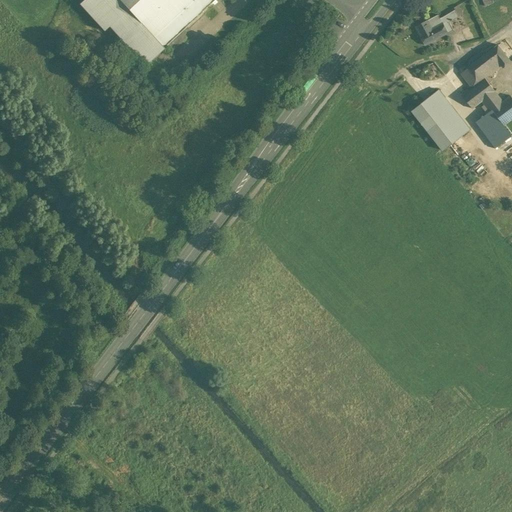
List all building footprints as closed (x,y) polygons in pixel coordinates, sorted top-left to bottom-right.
[(82,0),(79,4),(104,30),(109,26),(145,65),(164,48),(152,35),(190,0),(82,0)] [(190,0),(152,35),(164,48),(215,0),(190,0)] [(455,10),(446,16),(449,22),(459,17),(455,10)] [(438,15),(428,20),(432,29),(443,23),(444,25),(449,22),(446,16),(440,19),(438,15)] [(428,20),(416,27),(421,35),(432,29),(428,20)] [(449,22),(444,25),(448,33),(453,30),(449,22)] [(432,29),(421,35),(426,45),(448,33),(444,25),(443,23),(432,29)] [(498,44),(486,54),(498,69),(502,66),(503,68),(511,61),(498,44)] [(480,52),(472,58),(475,62),(483,56),(480,52)] [(475,62),(467,68),(479,83),(485,79),(488,84),(495,79),(492,74),(498,69),(486,54),(483,56),(475,62)] [(479,83),(467,68),(461,73),(473,88),(479,83)] [(473,88),(463,96),(473,108),(481,101),(489,111),(477,121),(496,145),(511,133),(505,125),(511,119),(511,98),(509,95),(501,101),(488,84),(485,79),(479,83),(473,88)] [(470,129),(439,90),(412,111),(443,150),(470,129)]
